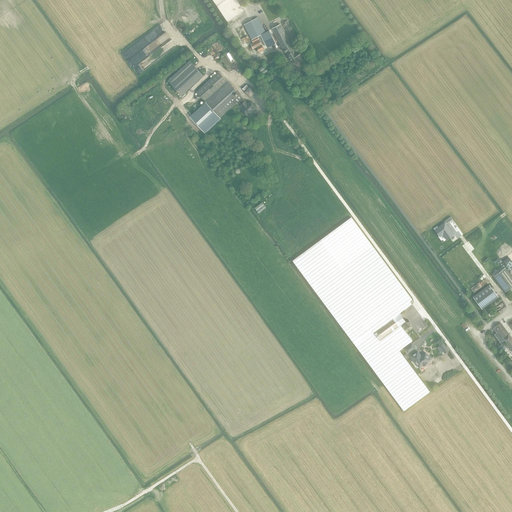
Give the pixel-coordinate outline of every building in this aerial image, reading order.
[(244,25),(252,40),(260,35),(265,32),(258,18),(244,25)] [(293,42),(297,39),(287,21),(282,23),(293,42)] [(286,38),(280,25),(272,30),(278,41),(286,54),(292,62),(304,54),(300,47),(297,49),(299,51),(296,52),(286,38)] [(258,51),(264,48),(259,40),(253,43),(251,44),(253,49),(256,47),(258,51)] [(278,64),(274,59),(259,69),(263,75),(278,64)] [(168,81),(178,93),(181,96),(203,76),(201,73),(190,61),(168,81)] [(196,92),(206,103),(190,117),(204,132),(219,118),(237,102),(242,109),(241,110),(246,116),(250,112),(249,111),(254,107),(250,102),(247,104),(242,98),(227,81),(218,71),(196,92)] [(255,92),(250,86),(245,91),(250,97),(255,92)] [(266,208),(262,202),(255,208),(259,213),(266,208)] [(403,411),(430,392),(399,351),(412,341),(404,330),(408,326),(399,314),(411,304),(409,302),(412,300),(351,218),(292,261),(403,411)] [(433,234),(437,239),(440,237),(445,243),(451,239),(442,227),(433,234)] [(511,277),(505,268),(493,277),(505,292),(511,286),(511,277)] [(482,309),(498,297),(489,285),(473,297),(482,309)] [(511,338),(500,323),(493,328),(497,333),(494,335),(501,343),(504,340),(511,350),(511,338)] [(405,349),(408,353),(414,348),(411,344),(405,349)] [(423,365),(424,366),(425,366),(426,366),(427,365),(427,364),(428,363),(427,362),(430,359),(425,353),(422,355),(420,355),(417,352),(411,357),(417,364),(418,363),(420,366),(419,367),(420,368),(423,365)]
